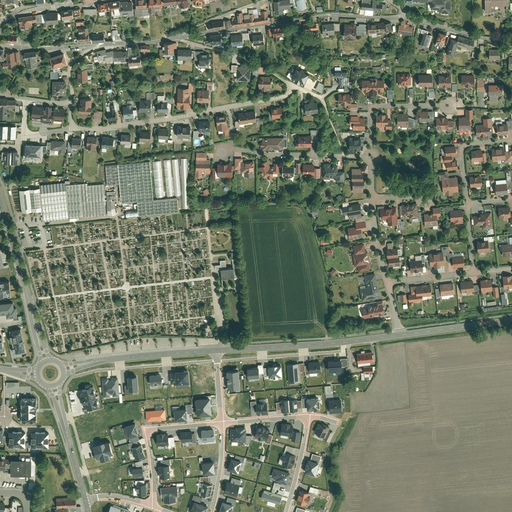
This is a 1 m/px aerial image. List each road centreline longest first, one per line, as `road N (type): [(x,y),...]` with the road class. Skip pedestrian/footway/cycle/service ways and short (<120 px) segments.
road 1 (residential): [(405,15),(316,12),(178,35)]
road 2 (residential): [(74,123),(101,128),(185,116),(294,87)]
road 3 (tertiary): [(215,350),(398,334)]
road 4 (residential): [(178,35),(0,44)]
road 5 (tertiary): [(46,360),(0,190)]
road 6 (tertiary): [(64,369),(215,350)]
road 7 (residential): [(151,505),(146,429),(221,422)]
road 8 (residential): [(371,155),(220,152)]
road 9 (residential): [(178,35),(262,64),(294,87)]
road 10 (residential): [(371,155),(370,106),(446,104)]
